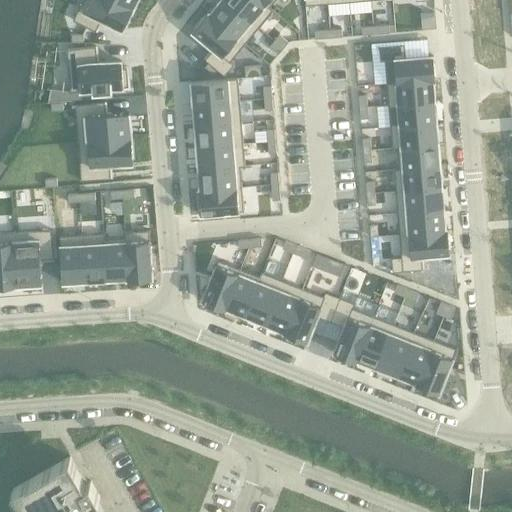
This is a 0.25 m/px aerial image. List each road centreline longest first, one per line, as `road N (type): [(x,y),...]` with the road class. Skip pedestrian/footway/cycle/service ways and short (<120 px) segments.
road 1 (residential): [(457,0),(489,440)]
road 2 (residential): [(489,440),(444,431),(171,323)]
road 3 (residential): [(0,409),(143,405),(267,455)]
road 4 (residential): [(176,0),(153,28),(166,234)]
road 5 (residential): [(171,323),(129,314),(0,323)]
road 6 (residential): [(326,220),(166,234)]
road 7 (residential): [(267,455),(409,511)]
